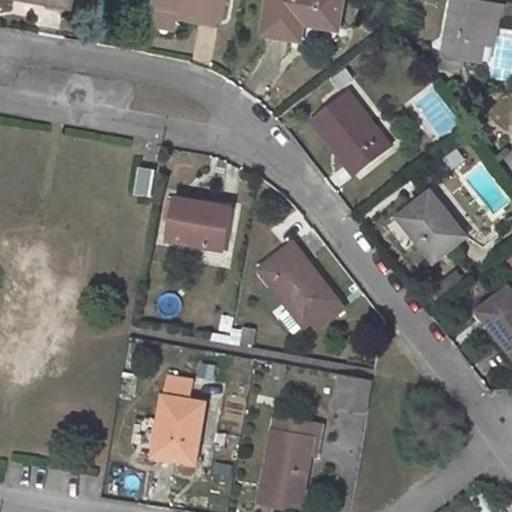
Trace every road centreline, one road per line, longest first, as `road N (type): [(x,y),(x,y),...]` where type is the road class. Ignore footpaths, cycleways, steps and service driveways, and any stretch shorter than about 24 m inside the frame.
road 1 (residential): [(502,439),(279,151)]
road 2 (residential): [(279,151),(197,77),(0,42)]
road 3 (residential): [(279,151),(0,92)]
